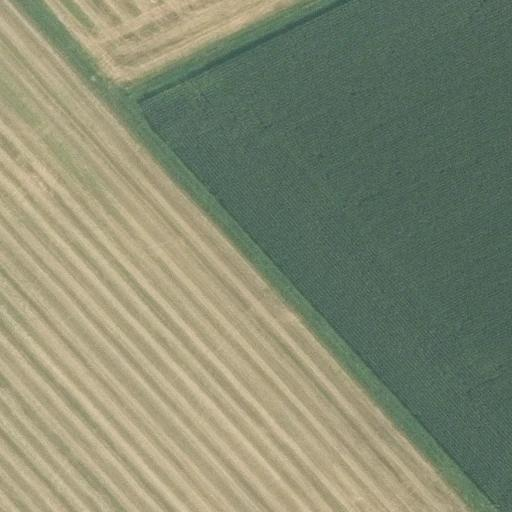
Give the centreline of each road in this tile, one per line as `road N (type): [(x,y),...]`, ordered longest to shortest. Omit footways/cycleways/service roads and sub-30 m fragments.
road 1 (track): [(491,511),(27,0)]
road 2 (track): [(123,106),(172,98),(376,0)]
